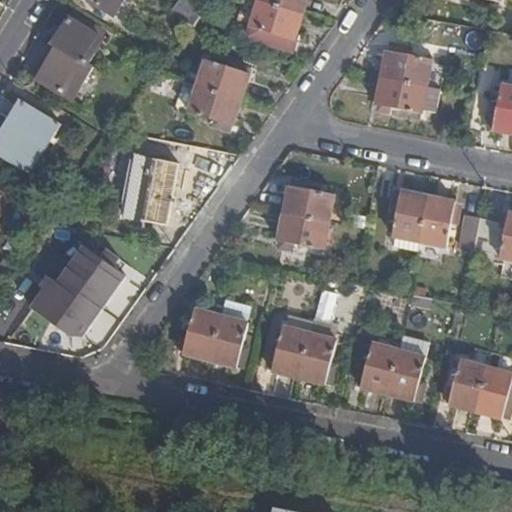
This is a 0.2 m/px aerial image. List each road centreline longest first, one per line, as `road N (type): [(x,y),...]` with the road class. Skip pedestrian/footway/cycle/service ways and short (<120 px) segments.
road 1 (residential): [(101,390),(511,470)]
road 2 (residential): [(285,127),(101,390)]
road 3 (residential): [(285,127),(511,174)]
road 4 (residential): [(376,0),(285,127)]
